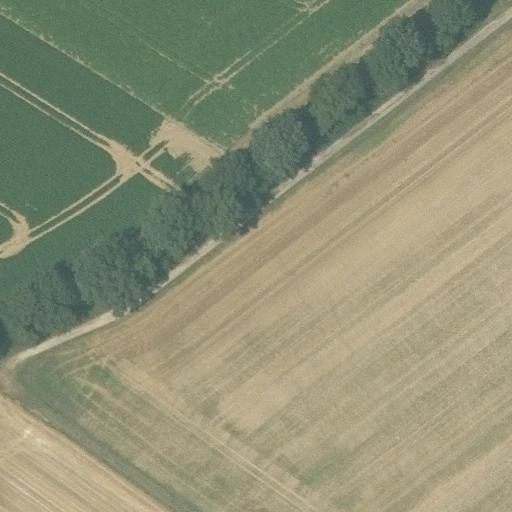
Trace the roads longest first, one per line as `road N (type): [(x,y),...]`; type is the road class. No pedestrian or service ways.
road 1 (track): [(511,11),(153,289),(0,368)]
road 2 (track): [(0,321),(109,269),(241,158),(457,0)]
road 3 (track): [(184,511),(23,399),(0,373)]
